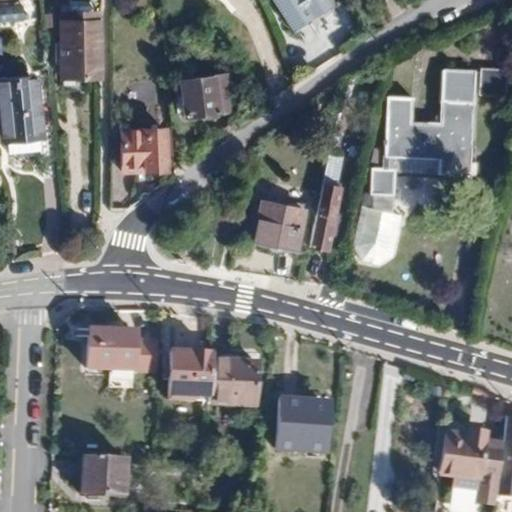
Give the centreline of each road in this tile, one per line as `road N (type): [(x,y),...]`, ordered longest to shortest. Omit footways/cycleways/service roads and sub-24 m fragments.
road 1 (residential): [(131,223),(386,43),(473,0)]
road 2 (tertiary): [(116,278),(372,324),(511,368)]
road 3 (residential): [(131,223),(103,207),(105,0)]
road 4 (residential): [(22,511),(34,286)]
